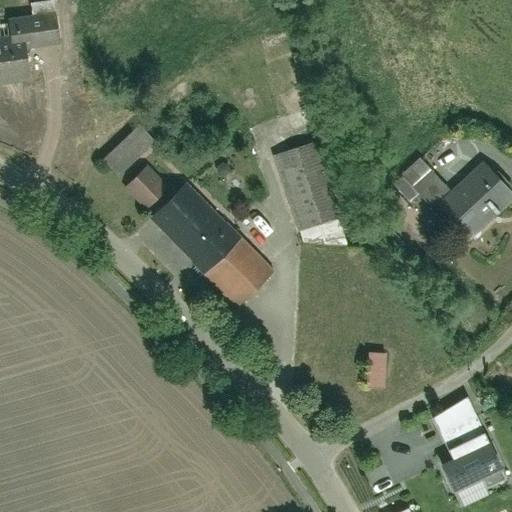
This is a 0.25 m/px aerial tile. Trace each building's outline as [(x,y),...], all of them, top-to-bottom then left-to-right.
[(6,17),(10,42),(0,43),(0,83),(36,79),(32,47),(61,42),(56,10),(6,17)] [(132,117),(97,157),(123,180),(158,140),(132,117)] [(325,139),(271,158),(301,238),(354,219),(325,139)] [(511,183),(485,160),(464,183),(428,152),(405,178),(476,240),(511,199),(511,183)] [(152,156),(123,190),(150,213),(179,179),(152,156)] [(194,181),(152,224),(241,309),(282,265),(194,181)] [(364,352),(364,389),(396,389),(397,352),(364,352)] [(437,460),(454,493),(480,480),(484,487),(504,477),(484,436),(437,460)]
